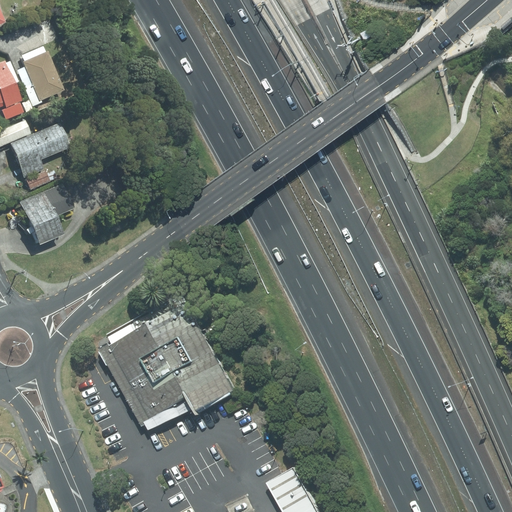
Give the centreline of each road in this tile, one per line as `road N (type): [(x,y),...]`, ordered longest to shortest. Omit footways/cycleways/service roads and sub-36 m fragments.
road 1 (motorway): [(423,511),(345,348),(155,0)]
road 2 (motorway): [(227,0),(355,228),(489,511)]
road 3 (secondary): [(487,0),(128,266)]
road 4 (secondary): [(128,266),(42,355)]
